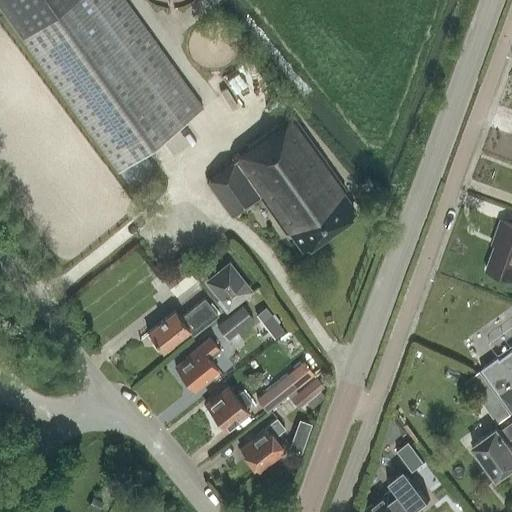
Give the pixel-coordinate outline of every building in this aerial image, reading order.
[(0,0),(0,5),(118,168),(203,107),(125,0),(0,0)] [(345,189),(292,113),(232,156),(235,160),(207,180),(232,214),(259,194),(286,232),(290,229),(304,248),(355,211),(341,192),(345,189)] [(496,234),(499,235),(486,269),(511,278),(511,223),(501,219),(496,234)] [(181,260),(161,275),(177,296),(197,280),(181,260)] [(208,280),(221,296),(217,299),(225,309),(249,289),(229,263),(208,280)] [(180,316),(175,309),(147,331),(162,350),(188,329),(192,334),(218,314),(205,297),(180,316)] [(228,341),(254,320),(242,304),(216,325),(228,341)] [(176,366),(193,388),(218,368),(207,355),(218,346),(210,336),(186,356),(187,357),(176,366)] [(511,349),(500,358),(498,355),(481,368),(511,411),(511,349)] [(291,371),(256,397),(266,410),(301,384),(291,371)] [(299,408),(325,387),(315,376),(290,397),(299,408)] [(235,394),(229,386),(206,404),(225,429),(248,410),(245,406),(251,401),(242,389),(235,394)] [(492,406),(500,418),(509,411),(501,400),(492,406)] [(240,448),(257,469),(283,449),(274,436),(285,428),(276,417),(256,433),(257,434),(240,448)] [(311,423),(299,419),(295,430),(307,434),(311,423)] [(511,466),(511,447),(507,441),(511,437),(511,420),(499,430),(497,426),(472,444),(488,466),(482,471),(489,481),(496,477),(497,478),(511,466)] [(408,441),(397,450),(412,470),(423,461),(408,441)] [(411,510),(427,498),(404,468),(388,480),(395,489),(391,491),(391,490),(367,508),(370,511),(368,511),(405,511),(410,508),(411,510)]
